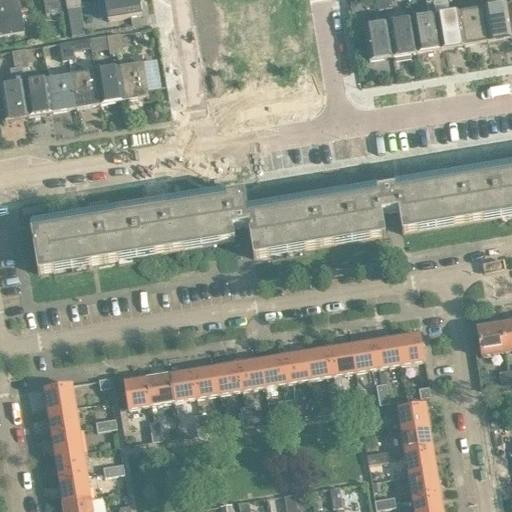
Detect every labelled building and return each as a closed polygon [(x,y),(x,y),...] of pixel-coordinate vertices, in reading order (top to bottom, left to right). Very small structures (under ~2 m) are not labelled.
[(17,0),(0,0),(0,12),(19,10),(17,0)] [(65,0),(67,9),(76,8),(74,0),(65,0)] [(85,7),(83,0),(74,0),(76,8),(85,7)] [(105,0),(109,21),(141,16),(138,0),(105,0)] [(379,11),(392,9),(391,0),(377,2),(379,11)] [(47,15),(62,12),(60,3),(45,5),(47,15)] [(511,38),(511,33),(507,7),(483,11),(489,43),(511,38)] [(0,40),(23,36),(19,10),(0,12),(0,40)] [(460,15),(466,46),(489,43),(483,11),(460,15)] [(436,19),(442,50),(466,46),(460,15),(436,19)] [(412,23),(418,54),(442,50),(436,19),(412,23)] [(389,26),(394,58),(418,54),(412,23),(389,26)] [(364,30),(370,62),(394,58),(389,26),(364,30)] [(120,36),(107,38),(109,46),(122,44),(120,36)] [(90,40),(73,43),(75,52),(92,49),(90,40)] [(73,44),(59,46),(61,55),(74,52),(73,44)] [(110,54),(123,52),(122,44),(109,46),(110,54)] [(25,52),(12,54),(13,62),(26,60),(25,52)] [(74,52),(61,55),(62,62),(76,60),(74,52)] [(133,67),(119,70),(124,103),(149,99),(148,91),(165,89),(163,77),(155,79),(153,70),(145,72),(142,57),(131,59),(133,67)] [(15,70),(28,68),(26,60),(13,62),(15,70)] [(124,103),(119,70),(95,74),(100,107),(124,103)] [(95,74),(71,77),(76,111),(100,107),(95,74)] [(76,111),(71,77),(48,81),(53,115),(76,111)] [(53,115),(48,81),(24,85),(29,119),(53,115)] [(0,89),(6,122),(29,119),(24,85),(0,89)] [(233,229),(249,226),(254,260),(386,238),(382,214),(399,211),(403,235),(511,216),(511,174),(397,193),(396,188),(377,191),(378,196),(249,218),(245,193),(226,196),(227,201),(33,233),(33,228),(31,228),(39,275),(235,242),(233,229)] [(511,352),(511,324),(502,326),(506,354),(511,352)] [(477,330),(482,358),(506,354),(502,326),(477,330)] [(425,363),(420,335),(397,339),(402,367),(425,363)] [(375,343),(379,371),(402,367),(397,339),(375,343)] [(352,346),(356,374),(379,371),(375,343),(352,346)] [(329,350),(334,378),(356,374),(352,346),(329,350)] [(306,354),(311,382),(334,378),(329,350),(306,354)] [(284,358),(288,386),(311,382),(306,354),(284,358)] [(261,361),(266,389),(288,386),(284,358),(261,361)] [(266,389),(261,361),(238,365),(243,393),(266,389)] [(243,393),(238,365),(216,369),(220,397),(243,393)] [(220,397),(216,369),(193,372),(197,400),(220,397)] [(197,400),(193,372),(170,376),(175,404),(197,400)] [(499,374),(502,388),(511,387),(509,372),(499,374)] [(175,404),(170,376),(148,380),(152,408),(175,404)] [(109,380),(99,382),(101,391),(111,390),(109,380)] [(124,384),(129,412),(152,408),(148,380),(124,384)] [(72,386),(44,390),(48,414),(76,409),(72,386)] [(387,386),(377,387),(378,397),(388,395),(387,386)] [(429,389),(419,390),(421,400),(431,399),(429,389)] [(341,393),(331,395),(333,404),(343,403),(341,393)] [(380,407),(390,405),(388,395),(378,397),(380,407)] [(296,400),(286,402),(287,412),(297,410),(296,400)] [(334,414),(344,413),(343,403),(333,404),(334,414)] [(426,405),(398,410),(402,433),(429,429),(426,405)] [(250,408),(240,409),(242,419),(252,418),(250,408)] [(52,436),(80,432),(76,409),(48,414),(52,436)] [(289,422),(299,420),(297,410),(287,412),(289,422)] [(372,424),(371,414),(361,416),(362,426),(372,424)] [(205,415),(195,417),(197,427),(207,425),(205,415)] [(244,429),(254,428),(252,418),(242,419),(244,429)] [(118,431),(116,421),(106,422),(108,432),(118,431)] [(96,424),(98,434),(108,432),(106,422),(96,424)] [(160,423),(150,424),(151,434),(161,433),(160,423)] [(198,437),(208,435),(207,425),(197,427),(198,437)] [(405,456),(433,451),(429,429),(402,433),(405,456)] [(56,459),(84,454),(80,432),(52,436),(56,459)] [(153,444),(163,442),(161,433),(151,434),(153,444)] [(409,479),(437,474),(433,451),(405,456),(409,479)] [(84,454),(56,459),(59,482),(87,477),(84,454)] [(389,463),(387,454),(377,455),(379,465),(389,463)] [(367,457),(369,467),(379,465),(377,455),(367,457)] [(125,476),(123,466),(113,468),(115,478),(125,476)] [(104,470),(105,479),(115,478),(113,468),(104,470)] [(437,474),(409,479),(413,501),(441,497),(437,474)] [(87,477),(59,482),(63,504),(91,500),(87,477)] [(340,489),(330,491),(332,501),(342,499),(340,489)] [(296,496),(286,498),(287,508),(297,506),(296,496)] [(443,511),(441,497),(413,501),(414,511),(443,511)] [(334,510),(344,509),(342,499),(332,501),(334,510)] [(396,509),(395,499),(385,501),(386,511),(396,509)] [(64,511),(93,511),(91,500),(63,504),(64,511)] [(375,502),(376,511),(377,511),(386,511),(385,501),(375,502)]
